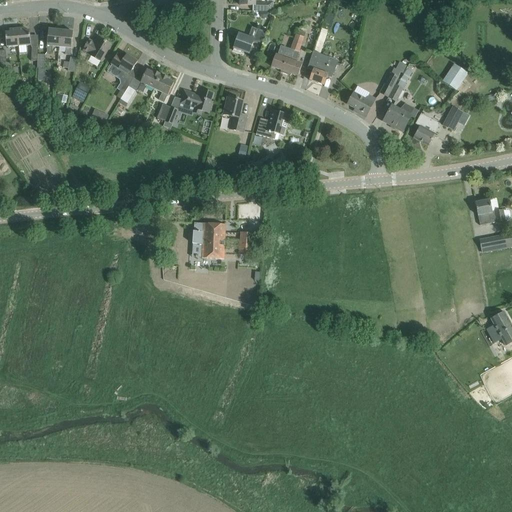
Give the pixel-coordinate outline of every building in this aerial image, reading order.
[(240,0),(240,5),(258,6),(257,11),(270,11),(273,11),(274,2),(268,2),(268,0),(240,0)] [(331,25),(334,17),(328,15),(325,23),(331,25)] [(49,29),(48,34),(47,46),(47,52),(52,53),(52,46),(59,47),(61,28),(56,27),(56,30),(49,29)] [(26,28),(18,29),(19,46),(31,45),(30,31),(26,31),(26,28)] [(61,28),(59,47),(66,48),(66,54),(71,55),(71,48),(72,48),(73,32),(67,31),(67,28),(61,28)] [(249,54),(251,49),(254,42),(262,45),(266,32),(253,28),(249,37),(239,34),(234,48),(249,54)] [(6,33),(6,35),(7,47),(19,46),(18,29),(10,29),(10,32),(6,33)] [(304,37),(297,34),(291,50),(294,51),(299,53),(304,37)] [(89,39),(83,51),(90,55),(102,62),(112,45),(98,37),(95,43),(89,39)] [(296,62),(299,53),(294,51),(294,53),(280,48),(278,54),(277,56),(276,55),(272,66),(282,70),(281,72),(291,76),(291,73),(298,76),(302,64),(296,62)] [(308,68),(313,70),(310,80),(324,85),(327,76),(332,78),(336,68),(327,65),(330,58),(321,54),(314,51),(308,68)] [(138,61),(127,55),(125,58),(118,54),(112,64),(125,73),(122,77),(126,80),(119,90),(124,94),(129,87),(134,78),(129,75),(138,61)] [(75,72),(78,58),(71,57),(68,71),(75,72)] [(455,63),(444,81),(458,90),(470,72),(455,63)] [(388,98),(398,79),(402,73),(394,69),(392,73),(390,73),(379,93),(381,94),(388,98)] [(147,70),(141,82),(138,90),(144,92),(147,85),(155,89),(161,74),(153,71),(152,72),(147,70)] [(161,74),(155,89),(163,92),(159,100),(165,102),(168,95),(174,83),(169,80),(170,78),(161,74)] [(405,83),(406,84),(409,79),(403,75),(400,80),(402,81),(405,83)] [(85,98),(91,88),(80,83),(75,93),(85,98)] [(404,89),(396,84),(388,98),(396,102),(404,89)] [(128,103),(136,91),(129,87),(124,94),(121,99),(128,103)] [(184,91),(180,104),(195,108),(193,112),(200,115),(201,111),(209,113),(213,102),(211,101),(213,93),(200,89),(199,95),(184,91)] [(66,103),(67,96),(58,94),(56,101),(66,103)] [(357,113),(366,118),(375,98),(369,95),(366,100),(354,94),(348,105),(358,110),(357,113)] [(228,98),(224,115),(233,117),(230,130),(243,133),(247,116),(241,114),(244,102),(236,100),(237,98),(229,96),(229,98),(228,98)] [(157,118),(166,121),(171,107),(163,104),(157,118)] [(403,132),(405,128),(411,116),(392,106),(383,121),(403,132)] [(452,106),(443,125),(454,131),(464,112),(452,106)] [(171,107),(166,121),(173,124),(178,110),(171,107)] [(275,140),(277,134),(283,136),(284,135),(283,135),(285,128),(286,128),(288,122),(287,122),(289,115),(293,116),(271,110),(272,110),(269,120),(261,118),(256,135),(275,140)] [(105,124),(109,116),(102,112),(98,121),(100,122),(105,124)] [(429,146),(431,142),(435,134),(440,124),(439,123),(421,114),(416,124),(420,126),(414,138),(429,146)] [(239,155),(246,157),(248,148),(241,147),(239,155)] [(480,226),(486,225),(506,221),(504,209),(493,211),(490,200),(476,202),(478,215),(480,226)] [(201,259),(224,260),(226,225),(196,223),(196,231),(194,231),(193,248),(201,249),(201,259)] [(241,232),(240,242),(239,254),(255,256),(257,234),(241,232)] [(502,236),(504,249),(511,247),(511,237),(511,234),(502,236)] [(482,254),(491,252),(488,238),(479,240),(482,254)] [(511,326),(503,311),(490,317),(506,346),(511,342),(511,326)]
